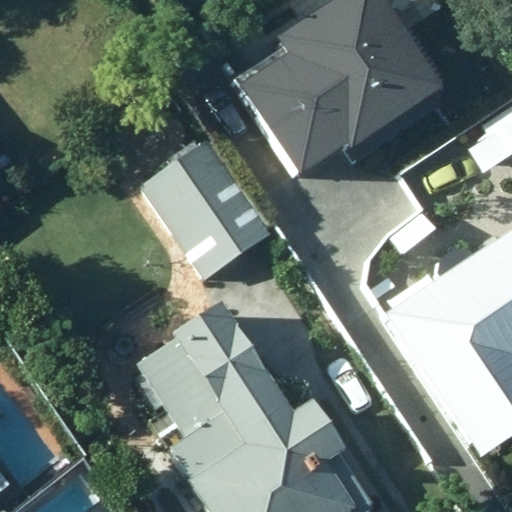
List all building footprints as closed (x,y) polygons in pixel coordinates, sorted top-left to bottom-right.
[(175,0),(187,17),(211,0),(175,0)] [(347,126),(361,148),(445,92),(381,0),(326,0),(271,37),(282,53),(236,85),(290,165),(347,126)] [(208,146),(141,192),(203,285),(272,239),(208,146)] [(511,234),(383,319),(482,467),(511,446),(511,234)] [(186,443),(167,454),(204,511),(371,511),(373,508),(342,460),(346,458),(312,405),(292,418),(222,310),(136,366),(186,443)]
